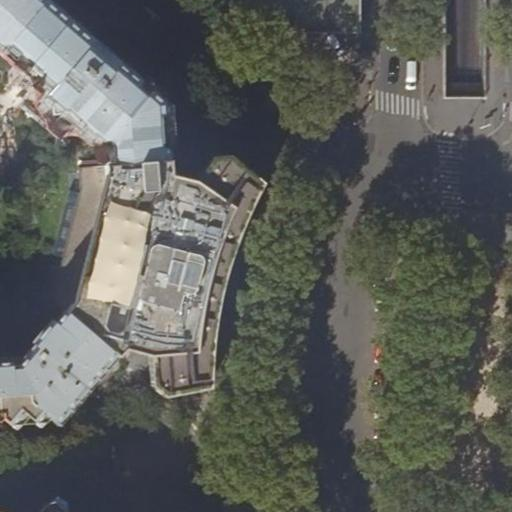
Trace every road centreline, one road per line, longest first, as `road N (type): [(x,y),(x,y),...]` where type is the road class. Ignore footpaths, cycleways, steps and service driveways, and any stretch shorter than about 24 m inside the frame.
road 1 (residential): [(401,170),(315,136),(155,0)]
road 2 (primary): [(401,0),(401,170)]
